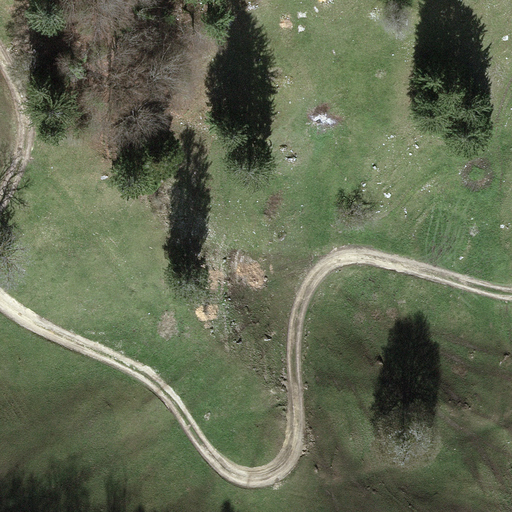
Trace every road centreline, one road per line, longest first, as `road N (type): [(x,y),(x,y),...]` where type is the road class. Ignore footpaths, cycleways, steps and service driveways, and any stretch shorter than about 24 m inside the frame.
road 1 (track): [(0,300),(152,378),(227,471),(258,479),(280,470),(297,441),(300,317),(316,276),(334,260),(369,253),(511,293)]
road 2 (track): [(0,52),(24,123),(0,202)]
